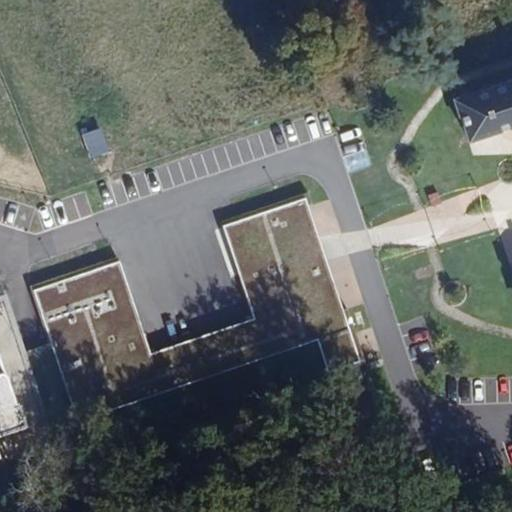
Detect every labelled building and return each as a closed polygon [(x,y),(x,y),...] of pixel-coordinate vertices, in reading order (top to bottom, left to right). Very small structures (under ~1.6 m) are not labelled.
[(511,78),(455,98),(468,138),(511,122),(511,78)] [(312,138),(330,131),(323,113),(305,120),(312,138)] [(91,155),(111,148),(102,125),(82,131),(91,155)] [(118,261),(106,264),(141,369),(267,326),(235,229),(299,207),(321,274),(311,277),(324,315),(342,309),(305,198),(222,226),(253,318),(149,353),(118,261)] [(32,289),(76,420),(316,340),(327,372),(359,361),(342,309),(324,315),(311,277),(321,274),(299,207),(235,229),(267,326),(141,369),(106,264),(32,289)] [(0,459),(8,456),(0,435),(0,433),(35,423),(17,373),(11,370),(4,349),(0,345),(0,459)]
